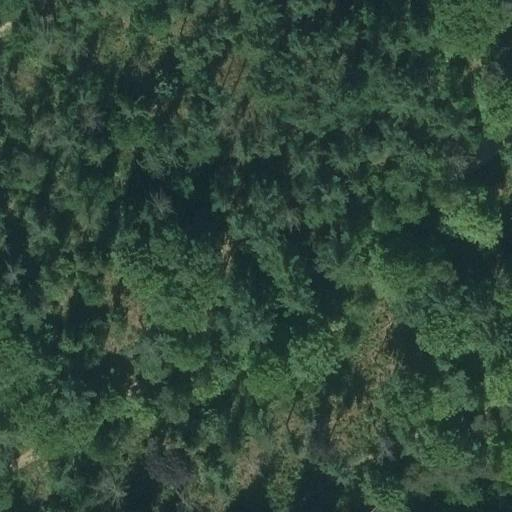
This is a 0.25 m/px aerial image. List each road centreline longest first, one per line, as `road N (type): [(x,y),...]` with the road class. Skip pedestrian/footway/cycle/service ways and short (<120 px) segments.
road 1 (track): [(511,136),(53,443)]
road 2 (track): [(452,0),(511,121)]
